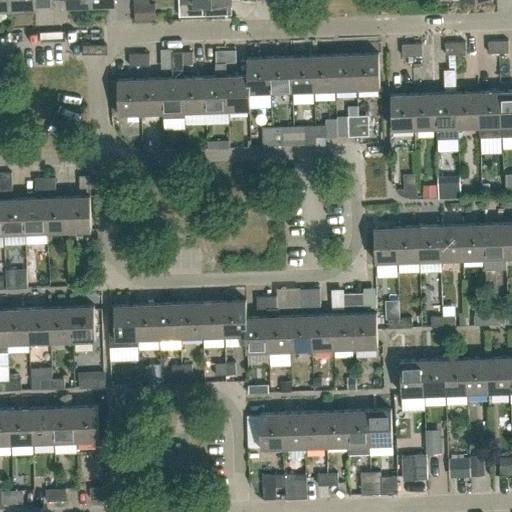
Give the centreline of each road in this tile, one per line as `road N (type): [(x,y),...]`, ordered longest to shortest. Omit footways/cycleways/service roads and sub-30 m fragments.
road 1 (residential): [(341,150),(352,159),(356,252),(343,274),(127,282),(108,262),(106,157)]
road 2 (residential): [(117,511),(113,404),(127,391),(224,389),(239,405),(243,509)]
road 3 (residential): [(243,509),(511,499)]
road 4 (residential): [(263,29),(511,19)]
road 5 (residential): [(106,157),(341,150)]
road 6 (residential): [(97,34),(263,29)]
road 7 (residential): [(97,34),(106,157)]
